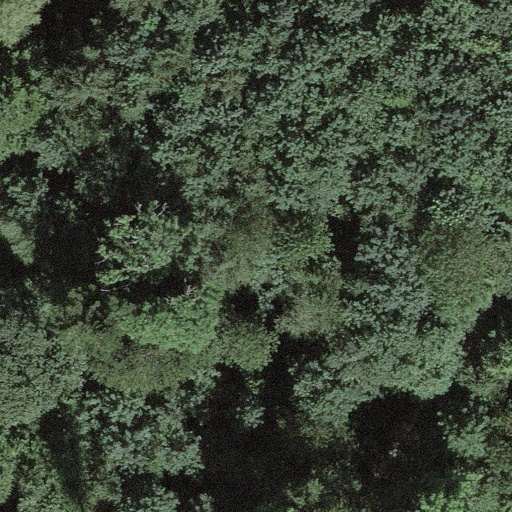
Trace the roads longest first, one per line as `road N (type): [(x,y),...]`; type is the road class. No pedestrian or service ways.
road 1 (track): [(511,308),(358,460)]
road 2 (track): [(0,146),(80,0)]
